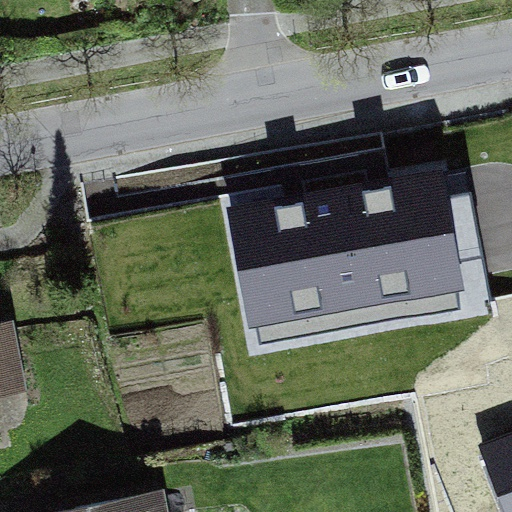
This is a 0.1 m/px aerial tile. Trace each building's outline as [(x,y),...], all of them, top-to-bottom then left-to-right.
[(456,281),(436,173),(235,210),(255,318),(456,281)] [(456,281),(255,318),(259,343),(461,306),(456,281)] [(0,365),(10,364),(3,325),(0,326),(0,365)] [(511,511),(511,430),(478,444),(504,511),(511,511)] [(164,511),(161,491),(75,507),(75,511),(164,511)]
